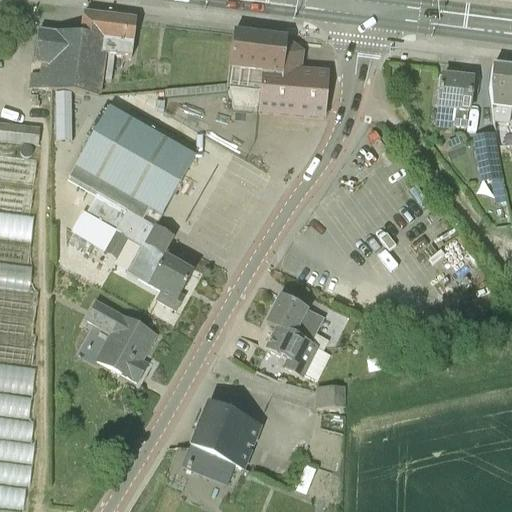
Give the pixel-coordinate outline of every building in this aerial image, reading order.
[(130,59),(132,44),(135,24),(82,17),(80,38),(37,33),(35,53),(30,89),(56,92),(54,104),(87,108),(88,96),(98,97),(101,83),(110,84),(112,67),(120,67),(121,58),(130,59)] [(302,55),(285,42),(232,36),(228,72),(261,76),(258,116),(324,121),(328,75),(300,73),(302,55)] [(511,111),(511,72),(491,70),(488,99),(493,124),(508,126),(510,112),(511,111)] [(467,114),(469,102),(471,82),(442,79),(439,98),(438,112),(456,113),(454,129),(465,130),(467,114)] [(154,232),(194,161),(108,112),(68,182),(96,199),(95,200),(112,209),(126,217),(129,212),(143,220),(140,225),(154,232)] [(482,184),(490,182),(501,180),(493,139),(473,142),(481,184),(482,184)] [(505,205),(501,180),(490,182),(493,195),(495,207),(502,206),(505,205)] [(86,217),(102,226),(114,233),(117,235),(126,217),(112,209),(95,200),(86,217)] [(170,242),(154,232),(140,225),(143,220),(129,212),(126,217),(117,235),(129,242),(153,255),(160,259),(170,242)] [(114,233),(112,237),(104,251),(102,254),(104,254),(118,262),(129,242),(117,235),(114,233)] [(160,259),(153,255),(152,256),(138,282),(161,296),(157,304),(175,314),(182,300),(178,298),(190,276),(160,259)] [(323,322),(297,310),(279,301),(266,327),(277,332),(309,348),(317,352),(311,348),(323,322)] [(154,340),(137,330),(97,307),(87,323),(111,337),(96,364),(118,376),(135,386),(145,368),(140,365),(154,340)] [(302,380),(317,352),(309,348),(277,332),(266,353),(287,364),(284,371),(302,380)] [(342,391),(316,391),(316,412),(342,410),(342,391)] [(262,433),(224,417),(205,409),(181,469),(225,487),(232,469),(246,474),(262,433)] [(304,469),(295,493),(305,498),(315,473),(314,473),(304,469)]
